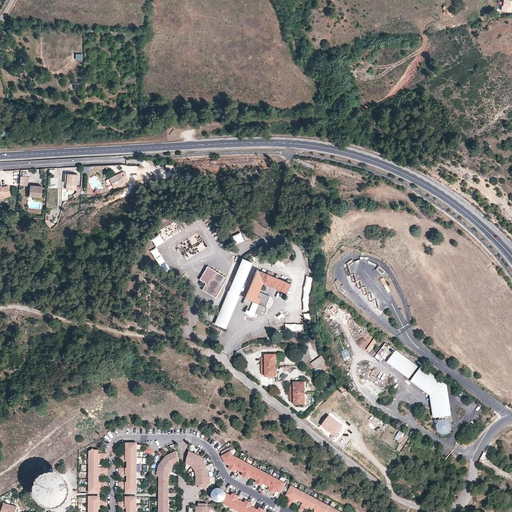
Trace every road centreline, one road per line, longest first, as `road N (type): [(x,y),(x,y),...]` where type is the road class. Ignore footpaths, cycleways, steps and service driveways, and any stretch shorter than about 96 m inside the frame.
road 1 (tertiary): [(511,256),(445,197),(340,151),(249,143),(0,156)]
road 2 (unclassified): [(205,351),(381,487),(422,508),(461,502),(484,443),(511,416)]
road 3 (unknown): [(221,358),(291,298),(299,276),(293,249),(268,240),(189,270),(198,322)]
road 4 (residential): [(286,511),(229,480),(204,444),(188,438),(115,441),(112,511)]
road 5 (track): [(0,308),(205,351)]
road 6 (residential): [(0,168),(122,161)]
